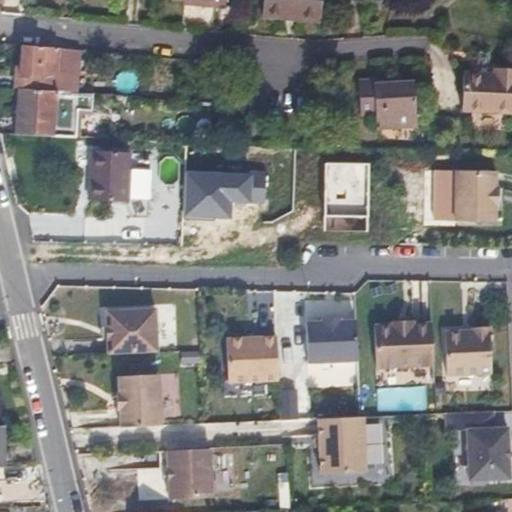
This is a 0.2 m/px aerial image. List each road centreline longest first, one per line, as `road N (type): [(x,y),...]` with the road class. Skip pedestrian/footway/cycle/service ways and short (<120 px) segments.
road 1 (residential): [(11,272),(511,268)]
road 2 (residential): [(0,22),(322,54),(420,44)]
road 3 (residential): [(20,307),(69,511)]
